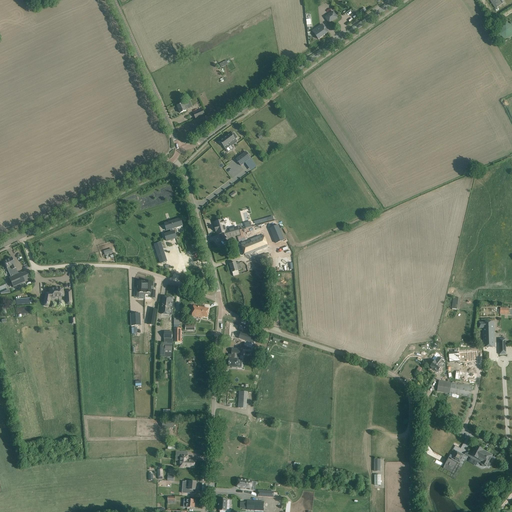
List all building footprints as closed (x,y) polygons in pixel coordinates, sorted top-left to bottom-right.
[(337,18),(333,11),(324,17),(329,23),(337,18)] [(511,27),(510,25),(508,24),(506,24),(503,24),(501,25),(499,27),(498,29),(498,31),(498,34),(499,36),(501,38),(503,39),(506,39),(508,39),(510,38),(511,36),(511,35),(511,27)] [(327,33),(322,25),(313,32),(318,39),(327,33)] [(190,101),(177,106),(180,113),(186,111),(185,107),(191,104),(190,101)] [(231,134),(220,142),(226,149),(237,141),(235,139),(237,138),(234,133),(232,135),(231,134)] [(246,152),(236,159),(240,166),(250,158),(246,152)] [(171,222),(164,224),(167,230),(166,230),(167,231),(170,229),(171,232),(168,233),(165,234),(167,241),(170,240),(171,241),(173,240),(173,239),(176,238),(176,236),(174,231),(173,232),(172,229),(182,225),(180,219),(177,220),(177,219),(170,221),(171,222)] [(223,220),(214,223),(215,226),(216,231),(217,231),(218,235),(221,234),(223,239),(239,235),(237,227),(226,231),(223,220)] [(270,229),(276,243),(284,240),(279,225),(270,229)] [(263,235),(238,245),(241,256),(244,255),(245,256),(267,247),(263,235)] [(161,243),(155,245),(161,263),(162,263),(163,264),(165,263),(165,262),(167,261),(163,249),(164,248),(163,246),(162,246),(161,243)] [(266,254),(253,258),(256,267),(269,262),(269,261),(271,260),(272,261),(278,259),(275,252),(269,255),(267,256),(266,254)] [(11,258),(3,262),(6,268),(7,268),(9,274),(12,273),(14,276),(11,277),(9,278),(13,287),(30,280),(27,272),(22,274),(21,273),(18,274),(14,265),(11,258)] [(234,263),(230,264),(232,272),(238,271),(238,270),(241,269),(239,262),(236,263),(234,263)] [(135,291),(135,298),(139,298),(139,295),(145,295),(145,283),(137,283),(137,291),(135,291)] [(145,283),(145,295),(151,296),(151,299),(155,299),(155,292),(153,292),(153,283),(145,283)] [(46,294),(44,303),(44,302),(49,303),(50,298),(63,297),(63,295),(66,295),(66,302),(66,303),(67,303),(67,304),(68,304),(68,305),(69,305),(70,305),(70,304),(71,304),(71,303),(71,302),(71,291),(65,291),(65,292),(63,292),(63,288),(58,288),(58,287),(54,288),(54,289),(49,289),(49,290),(49,293),(46,293),(46,294)] [(163,297),(161,314),(169,315),(172,315),(173,302),(172,302),(172,297),(165,296),(165,297),(163,297)] [(459,309),(461,298),(453,297),(451,308),(459,309)] [(193,306),(192,316),(202,318),(202,317),(207,317),(209,309),(193,306)] [(151,309),(148,325),(155,326),(158,311),(151,309)] [(140,314),(130,315),(131,327),(140,326),(140,314)] [(495,347),(494,322),(478,322),(479,328),(483,328),(484,347),(495,347)] [(253,344),(255,338),(241,333),(239,339),(253,344)] [(162,343),(162,347),(165,347),(165,350),(165,353),(172,353),(172,351),(172,344),(165,344),(163,344),(162,343)] [(229,359),(228,367),(232,367),(232,368),(237,368),(237,367),(237,365),(238,360),(238,359),(239,359),(240,354),(240,349),(236,349),(232,349),(231,354),(232,355),(232,359),(229,359)] [(478,361),(477,351),(449,353),(449,363),(478,361)] [(444,362),(438,357),(437,358),(430,367),(437,372),(444,362)] [(477,373),(456,371),(455,379),(476,381),(477,373)] [(472,386),(439,381),(437,391),(470,397),(472,386)] [(239,391),(238,408),(246,408),(247,392),(239,391)] [(163,420),(162,427),(174,428),(175,420),(163,420)] [(469,453),(455,445),(443,468),(457,475),(469,453)] [(491,456),(492,455),(486,452),(485,454),(482,451),(483,450),(477,447),(471,458),(481,464),(481,465),(482,466),(482,467),(483,467),(484,467),(485,467),(486,467),(486,466),(488,467),(493,458),(491,456)] [(180,458),(179,468),(184,468),(184,467),(189,467),(194,467),(195,461),(190,461),(188,461),(189,455),(181,454),(180,454),(180,458)] [(238,479),(237,487),(244,488),(243,489),(253,490),(254,487),(251,487),(252,481),(238,479)] [(182,489),(182,493),(191,494),(191,490),(196,490),(197,490),(198,486),(196,486),(196,482),(191,482),(185,481),(184,489),(182,489)] [(185,503),(184,507),(188,508),(189,508),(192,508),(194,508),(195,500),(190,500),(185,499),(185,503)] [(218,506),(219,506),(219,511),(220,511),(219,511),(230,511),(231,510),(229,510),(229,504),(227,504),(227,500),(220,499),(219,504),(218,504),(218,506)] [(247,508),(247,510),(263,510),(264,502),(247,501),(247,502),(247,508)]
